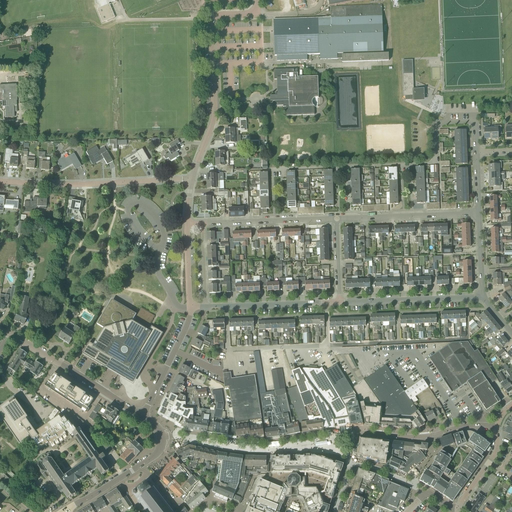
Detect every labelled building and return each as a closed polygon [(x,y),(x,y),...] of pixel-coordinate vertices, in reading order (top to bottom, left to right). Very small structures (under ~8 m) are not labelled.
[(109,3),(108,0),(95,0),(96,6),(98,5),(99,9),(97,10),(103,23),(115,18),(109,4),(109,3)] [(382,16),(382,5),(330,7),(331,16),(325,16),(325,17),(326,17),(326,18),(273,19),(275,56),(277,56),(277,61),(307,60),(307,55),(320,55),(320,60),(337,59),(342,59),(342,63),(389,61),(388,54),(383,54),(383,53),(384,53),(382,16)] [(412,60),(403,60),(404,96),(405,96),(405,100),(424,100),(424,88),(413,88),(412,60)] [(314,115),(314,107),(313,106),(312,105),(312,104),(312,103),(312,102),(312,101),(313,100),(313,99),(314,99),(314,98),(315,98),(316,98),(317,98),(318,98),(319,98),(318,77),(298,78),(297,69),(274,70),(274,80),(278,80),(278,86),(279,94),(275,94),(275,97),(272,97),(272,100),(275,100),(275,106),(280,106),(283,106),(283,107),(286,107),(286,116),(314,115)] [(23,106),(23,95),(16,95),(16,85),(0,85),(0,101),(2,102),(2,107),(4,107),(5,118),(8,118),(8,120),(16,120),(16,117),(27,117),(27,116),(26,105),(23,106)] [(491,129),(491,139),(491,140),(496,139),(498,139),(498,135),(501,135),(501,126),(494,126),(494,128),(491,129)] [(455,139),(466,139),(466,131),(454,131),(455,139)] [(247,143),(243,143),(240,143),(240,136),(238,136),(226,136),(226,140),(226,144),(235,143),(235,144),(236,144),(237,147),(247,147),(247,143)] [(466,147),(466,139),(455,139),(455,148),(466,147)] [(117,150),(117,140),(109,140),(109,145),(113,145),(113,150),(117,150)] [(180,143),(178,140),(169,145),(171,148),(168,150),(170,153),(164,157),(167,162),(170,160),(170,162),(179,156),(177,152),(179,151),(176,146),(180,143)] [(467,156),(466,147),(455,148),(455,155),(453,155),(453,156),(467,156)] [(7,149),(5,148),(4,162),(9,163),(9,167),(17,168),(18,155),(12,154),(13,149),(7,149)] [(90,161),(91,161),(92,164),(96,162),(96,163),(101,160),(100,159),(103,158),(107,165),(112,162),(106,151),(106,152),(103,148),(104,148),(103,148),(94,154),(91,149),(86,152),(88,157),(90,161)] [(142,149),(137,152),(137,154),(131,157),(131,156),(126,159),(128,163),(127,163),(127,164),(129,164),(131,167),(139,163),(138,162),(141,160),(143,164),(149,160),(142,149)] [(34,170),(35,158),(27,157),(27,152),(23,151),(22,157),(21,165),(26,166),(26,169),(34,170)] [(41,170),(49,171),(49,162),(46,162),(47,158),(45,158),(45,153),(38,152),(38,158),(42,158),(41,162),(41,170)] [(63,163),(61,159),(56,161),(59,168),(60,169),(61,170),(72,163),(75,170),(81,167),(73,154),(65,159),(66,161),(63,163)] [(453,158),(455,158),(456,164),(467,164),(467,156),(453,156),(453,158)] [(489,165),(489,167),(489,168),(488,168),(488,172),(489,172),(489,173),(499,172),(499,169),(501,169),(501,161),(492,162),(493,165),(489,165)] [(456,169),(456,178),(468,177),(467,169),(456,169)] [(468,186),(468,177),(456,178),(457,186),(468,186)] [(500,180),(489,180),(488,180),(489,185),(489,187),(493,187),(494,191),(502,190),(502,183),(500,183),(500,180)] [(216,189),(216,188),(217,188),(217,193),(224,192),(224,189),(220,189),(220,181),(207,182),(208,182),(208,186),(207,186),(207,189),(216,189)] [(457,186),(457,195),(468,194),(468,186),(457,186)] [(469,202),(468,194),(457,195),(457,203),(469,202)] [(0,196),(0,209),(3,210),(3,205),(13,206),(13,209),(17,209),(18,201),(14,200),(13,201),(5,200),(5,199),(4,199),(4,197),(0,196)] [(24,212),(33,212),(33,213),(37,213),(38,207),(46,207),(46,200),(37,199),(37,202),(33,202),(24,201),(24,212)] [(87,209),(88,202),(79,200),(79,202),(73,201),(70,214),(76,215),(77,211),(84,212),(85,209),(87,209)] [(290,212),(298,212),(298,208),(300,208),(300,202),(296,202),(287,202),(288,208),(290,208),(290,212)] [(269,203),(260,203),(260,209),(262,209),(262,213),(267,213),(267,209),(269,209),(269,203)] [(211,212),(214,212),(214,204),(202,204),(202,205),(202,204),(203,208),(202,208),(202,212),(211,211),(211,212)] [(211,243),(219,243),(218,239),(219,239),(219,237),(223,236),(223,239),(228,239),(228,230),(222,231),(222,233),(214,233),(207,233),(207,241),(211,241),(211,243)] [(220,252),(216,252),(215,246),(212,247),(212,246),(211,246),(211,247),(207,247),(208,257),(220,256),(220,252)] [(218,266),(218,260),(220,260),(220,256),(208,257),(208,267),(216,267),(216,266),(218,266)] [(282,272),(282,261),(272,261),(272,266),(278,266),(278,272),(282,272)] [(346,274),(346,269),(347,269),(347,271),(352,271),(351,265),(345,265),(345,269),(342,269),(342,274),(346,274)] [(493,280),(504,279),(505,279),(505,274),(511,273),(511,268),(500,269),(500,273),(493,274),(493,280)] [(431,285),(431,278),(433,278),(433,270),(433,269),(428,269),(428,273),(424,273),(425,278),(425,286),(431,285)] [(216,272),(208,272),(209,280),(220,280),(220,272),(216,272)] [(260,287),(263,287),(263,277),(259,278),(260,279),(259,279),(259,281),(256,281),(256,283),(253,284),(254,292),(260,292),(260,287)] [(267,291),(273,291),(273,283),(270,283),(269,280),(266,280),(266,279),(265,279),(265,277),(263,277),(263,287),(267,286),(267,291)] [(286,291),(292,290),(292,282),(285,282),(285,278),(282,279),(283,286),(286,286),(286,291)] [(295,282),(292,282),(292,290),(299,290),(298,285),(302,285),(302,278),(295,278),(295,282)] [(306,290),(312,290),(311,282),(305,282),(305,278),(302,278),(302,285),(305,285),(306,290)] [(273,283),(273,291),(279,291),(279,286),(283,286),(282,279),(279,279),(279,283),(273,283)] [(504,286),(504,289),(511,285),(511,281),(504,283),(504,279),(493,280),(493,286),(501,286),(501,285),(503,285),(504,286)] [(220,285),(209,285),(209,293),(217,293),(220,293),(220,285)] [(503,293),(504,294),(498,299),(502,303),(510,297),(511,295),(511,292),(511,291),(511,290),(511,285),(504,289),(505,291),(503,293)] [(9,296),(0,294),(0,295),(0,309),(2,311),(7,304),(9,296)] [(29,298),(21,296),(18,312),(14,321),(23,325),(27,315),(26,315),(29,298)] [(511,304),(511,298),(510,297),(502,303),(506,308),(511,304)] [(82,354),(106,368),(112,359),(129,370),(140,352),(149,357),(163,333),(152,327),(149,331),(132,321),(135,317),(112,304),(99,326),(104,328),(94,345),(89,342),(82,354)] [(150,313),(141,308),(136,317),(135,319),(148,327),(149,325),(154,318),(149,315),(150,313)] [(472,330),(477,326),(490,316),(486,311),(480,315),(479,314),(479,313),(475,313),(475,317),(479,321),(476,324),(474,322),(469,327),(472,330)] [(493,320),(490,316),(477,326),(479,328),(482,325),(483,326),(486,323),(488,325),(493,320)] [(224,331),(224,320),(223,320),(223,319),(220,320),(213,321),(213,329),(213,333),(217,333),(217,328),(220,328),(220,331),(224,331)] [(493,320),(488,325),(489,327),(486,330),(483,333),(485,335),(497,325),(493,320)] [(201,326),(198,333),(204,337),(208,330),(213,329),(213,321),(206,321),(203,327),(201,326)] [(71,332),(70,331),(72,328),(67,325),(62,333),(59,331),(56,336),(59,338),(69,345),(76,335),(75,335),(80,329),(75,326),(71,332)] [(501,330),(497,325),(485,335),(486,337),(489,334),(490,335),(494,332),(495,334),(501,330)] [(495,338),(489,342),(486,344),(489,348),(492,346),(494,344),(499,350),(503,347),(502,347),(508,342),(503,336),(497,341),(495,338)] [(214,345),(224,350),(223,341),(218,341),(218,338),(214,339),(214,341),(214,345)] [(195,339),(191,346),(199,350),(202,344),(208,347),(210,343),(205,341),(203,343),(195,339)] [(452,392),(467,382),(481,373),(489,385),(497,380),(477,350),(474,352),(468,342),(452,343),(429,358),(452,392)] [(21,350),(20,349),(8,368),(15,372),(21,363),(24,359),(27,354),(23,351),(23,350),(21,349),(21,350)] [(502,349),(495,355),(497,358),(505,352),(502,349)] [(27,361),(24,359),(21,363),(24,365),(24,366),(25,367),(24,369),(24,370),(24,371),(25,372),(26,373),(27,372),(28,372),(29,370),(30,370),(29,372),(37,377),(43,366),(36,362),(34,364),(28,359),(27,361)] [(326,371),(324,372),(345,406),(350,425),(351,425),(351,426),(362,426),(362,425),(363,425),(356,395),(337,364),(326,371)] [(198,373),(182,365),(178,373),(190,378),(193,374),(196,376),(198,373)] [(404,392),(385,365),(364,380),(375,396),(382,391),(399,414),(413,404),(404,392)] [(303,369),(300,370),(309,382),(329,408),(334,418),(335,428),(350,425),(345,406),(324,372),(322,369),(322,368),(319,370),(318,369),(316,369),(316,367),(308,366),(308,369),(303,369)] [(311,422),(312,431),(323,429),(322,420),(306,384),(309,382),(300,370),(299,369),(291,372),(292,374),(297,387),(309,422),(311,422)] [(54,373),(51,377),(48,382),(47,381),(45,384),(45,385),(45,386),(85,413),(86,413),(87,413),(87,412),(90,409),(88,408),(91,404),(94,400),(80,391),(79,392),(75,389),(77,386),(72,383),(71,386),(66,383),(67,382),(54,373)] [(229,387),(231,405),(233,414),(234,419),(237,437),(264,439),(257,392),(256,382),(255,375),(228,379),(227,373),(223,374),(224,388),(229,387)] [(498,399),(489,385),(481,373),(467,382),(486,411),(500,401),(498,399)] [(185,388),(187,385),(184,384),(185,383),(183,382),(185,379),(177,375),(174,382),(185,388)] [(511,387),(509,383),(511,381),(511,380),(509,377),(506,379),(507,380),(504,382),(503,381),(505,380),(502,376),(497,379),(506,394),(511,390),(511,387)] [(368,425),(380,427),(382,407),(375,396),(364,380),(353,388),(358,394),(361,409),(361,410),(362,413),(364,420),(365,425),(368,425)] [(172,387),(181,391),(183,392),(185,388),(174,382),(172,387)] [(323,429),(335,428),(334,418),(329,408),(309,382),(306,384),(322,420),(323,429)] [(178,398),(181,391),(172,387),(169,393),(178,398)] [(187,400),(188,410),(193,410),(193,431),(200,432),(201,413),(200,409),(198,399),(196,391),(195,387),(187,388),(187,400)] [(302,432),(312,431),(311,422),(309,422),(297,387),(287,390),(299,424),(301,423),(302,432)] [(196,391),(198,399),(207,397),(206,389),(196,391)] [(293,424),(292,421),(291,418),(290,409),(285,389),(280,391),(275,392),(286,434),(286,436),(295,434),(293,424)] [(186,394),(183,392),(181,391),(178,398),(168,418),(175,422),(175,423),(175,424),(176,425),(179,424),(182,417),(185,419),(182,425),(184,428),(188,430),(193,431),(193,410),(188,410),(185,410),(182,409),(182,406),(186,406),(186,394)] [(225,425),(226,421),(222,420),(222,419),(224,419),(225,415),(223,415),(224,404),(222,392),(213,394),(212,391),(212,392),(216,403),(214,420),(212,434),(225,435),(227,425),(225,425)] [(425,422),(413,404),(399,414),(382,391),(375,396),(382,407),(380,427),(392,428),(399,428),(411,429),(411,427),(412,426),(415,429),(417,428),(418,429),(424,425),(423,423),(425,422)] [(273,407),(280,436),(286,434),(275,392),(270,393),(270,392),(260,394),(263,409),(273,407)] [(163,416),(168,418),(178,398),(169,393),(168,395),(166,394),(165,396),(163,399),(162,401),(161,404),(160,406),(162,407),(158,414),(161,415),(161,416),(163,417),(163,416)] [(72,438),(74,437),(73,435),(73,434),(77,431),(73,426),(73,427),(69,422),(68,423),(64,418),(62,420),(59,416),(37,432),(35,430),(38,427),(33,428),(31,417),(29,419),(15,398),(0,408),(0,415),(20,445),(31,438),(33,441),(39,450),(46,445),(46,447),(47,447),(47,446),(49,445),(50,446),(67,435),(65,433),(67,432),(72,439),(72,438)] [(98,404),(93,411),(97,414),(102,406),(98,404)] [(104,414),(102,417),(111,423),(119,412),(109,406),(106,411),(107,412),(105,415),(104,414)] [(273,407),(263,409),(262,409),(265,430),(266,439),(267,439),(267,438),(279,437),(280,437),(280,436),(273,407)] [(429,410),(429,412),(424,414),(426,421),(440,416),(437,407),(429,410)] [(200,432),(207,433),(210,410),(200,409),(201,413),(200,432)] [(225,435),(237,437),(234,419),(229,418),(229,421),(226,421),(225,425),(227,425),(225,435)] [(62,492),(65,495),(68,500),(76,494),(71,487),(89,475),(89,476),(90,476),(92,475),(92,474),(91,473),(97,469),(102,476),(109,471),(113,468),(106,457),(105,457),(103,455),(99,457),(79,429),(77,431),(73,434),(73,435),(74,437),(90,458),(64,476),(63,475),(64,475),(63,474),(61,472),(61,471),(61,470),(60,471),(59,469),(59,468),(59,467),(58,468),(57,466),(58,466),(57,464),(56,465),(55,463),(55,462),(55,461),(54,462),(52,459),(53,459),(52,458),(51,459),(50,459),(51,455),(50,453),(48,453),(47,454),(47,455),(46,454),(45,454),(43,455),(43,456),(41,457),(41,458),(41,459),(40,459),(39,460),(39,461),(39,462),(34,465),(40,474),(41,474),(45,479),(49,476),(50,478),(51,479),(52,481),(53,482),(55,485),(55,486),(57,487),(58,486),(60,488),(58,490),(61,493),(62,492)] [(461,490),(482,461),(480,459),(481,457),(482,457),(481,456),(483,454),(482,454),(483,452),(484,453),(491,444),(486,441),(485,442),(478,437),(479,436),(475,433),(474,433),(473,432),(472,432),(471,432),(470,431),(469,431),(468,431),(467,431),(463,433),(462,432),(458,434),(457,434),(454,435),(454,436),(453,436),(456,443),(457,447),(451,457),(446,454),(443,452),(441,454),(440,454),(439,453),(439,454),(438,456),(437,456),(436,456),(435,456),(435,457),(434,457),(434,458),(434,459),(434,460),(434,461),(435,461),(433,465),(434,466),(433,468),(431,467),(429,471),(437,476),(430,487),(452,502),(455,499),(461,489),(461,490)] [(456,443),(453,436),(454,436),(454,435),(453,436),(453,435),(453,436),(451,437),(451,435),(439,439),(442,448),(454,444),(456,443)] [(357,450),(358,450),(357,457),(385,465),(386,465),(387,454),(390,441),(359,438),(359,443),(358,443),(358,444),(357,447),(357,450)] [(133,453),(137,457),(144,450),(135,441),(134,442),(127,450),(132,455),(133,453)] [(387,454),(396,456),(403,458),(404,443),(393,442),(390,441),(387,454)] [(109,445),(107,448),(106,448),(100,443),(99,444),(104,450),(109,455),(113,452),(112,452),(115,451),(111,445),(109,445)] [(411,457),(413,455),(414,444),(404,443),(403,458),(402,462),(404,462),(405,463),(411,457)] [(419,450),(426,450),(427,450),(427,445),(422,444),(422,445),(414,444),(413,455),(419,450)] [(191,463),(195,447),(190,446),(189,446),(188,446),(182,449),(187,458),(188,457),(187,466),(191,467),(192,463),(191,463)] [(197,464),(201,449),(195,447),(191,463),(192,463),(191,467),(196,468),(197,464)] [(187,458),(182,449),(176,453),(178,458),(181,461),(187,458)] [(203,465),(207,450),(201,449),(197,464),(203,465)] [(119,458),(129,465),(137,457),(133,453),(132,455),(127,450),(119,458)] [(208,469),(212,451),(207,450),(203,465),(203,466),(202,473),(204,474),(205,471),(206,468),(208,469)] [(417,465),(418,464),(419,464),(420,463),(420,462),(421,462),(422,462),(422,460),(423,460),(424,460),(425,459),(425,458),(425,457),(426,450),(419,450),(413,455),(411,457),(417,465)] [(216,462),(217,460),(218,453),(212,451),(208,469),(214,471),(215,470),(214,470),(215,467),(217,462),(216,462)] [(220,453),(218,453),(217,460),(218,461),(219,461),(219,462),(220,461),(221,461),(218,483),(216,482),(212,492),(216,494),(214,497),(227,503),(228,499),(232,500),(234,495),(242,498),(248,483),(239,479),(243,456),(234,455),(230,454),(230,455),(227,455),(227,454),(220,453)] [(395,459),(396,456),(387,454),(386,465),(389,466),(392,458),(395,459)] [(190,475),(189,473),(190,471),(175,456),(156,475),(167,486),(171,482),(174,484),(169,488),(179,498),(180,498),(183,501),(184,501),(188,496),(192,491),(199,481),(200,481),(195,476),(194,477),(191,474),(190,475)] [(254,456),(243,456),(239,479),(248,483),(251,478),(250,477),(245,477),(245,470),(252,471),(253,466),(254,456)] [(268,472),(269,459),(269,457),(266,457),(254,456),(253,466),(252,471),(245,470),(245,477),(250,477),(251,474),(259,475),(259,472),(268,472)] [(336,486),(337,482),(341,472),(343,465),(336,462),(336,463),(325,459),(322,458),(315,456),(301,456),(291,456),(286,456),(279,456),(275,456),(271,457),(271,474),(269,474),(269,482),(269,484),(283,490),(278,503),(282,504),(283,505),(285,499),(288,497),(291,496),(294,496),(297,496),(300,497),(303,498),(303,499),(307,508),(308,511),(314,511),(318,511),(320,511),(327,511),(330,507),(329,506),(336,486)] [(404,462),(402,462),(403,458),(396,456),(395,459),(392,458),(389,466),(398,469),(398,470),(400,471),(404,462)] [(405,463),(404,462),(400,471),(407,474),(407,473),(414,467),(415,468),(416,468),(418,467),(418,466),(417,465),(411,457),(405,463)] [(358,469),(354,482),(367,487),(372,481),(375,475),(376,475),(358,469)] [(437,476),(429,471),(426,470),(419,481),(430,487),(437,476)] [(1,475),(0,476),(0,478),(8,486),(14,480),(3,471),(0,474),(1,475)] [(377,506),(381,500),(388,482),(389,481),(375,475),(372,481),(367,487),(364,491),(361,498),(365,500),(377,506)] [(187,511),(184,506),(178,511),(177,510),(175,511),(170,504),(168,501),(159,489),(157,485),(156,486),(151,480),(148,479),(146,481),(146,484),(138,490),(135,489),(132,491),(133,494),(138,500),(137,501),(139,504),(140,503),(146,511),(187,511)] [(281,508),(282,504),(278,503),(283,490),(269,484),(269,482),(267,482),(267,483),(260,480),(258,482),(253,495),(252,495),(249,498),(251,499),(245,511),(244,511),(242,511),(281,511),(283,509),(281,508)] [(199,481),(192,491),(201,502),(203,500),(205,499),(203,496),(208,492),(199,481)] [(364,491),(367,487),(354,482),(351,492),(358,494),(357,496),(361,498),(364,491)] [(409,490),(388,482),(381,500),(377,506),(393,511),(403,502),(404,502),(409,490)] [(105,503),(107,506),(107,507),(110,511),(117,511),(116,508),(123,504),(126,510),(127,510),(128,511),(134,508),(126,496),(123,499),(117,490),(105,497),(108,501),(105,503)] [(198,504),(201,502),(192,491),(188,496),(196,506),(198,504)] [(358,494),(351,492),(350,495),(345,511),(344,511),(361,511),(365,500),(361,498),(357,496),(358,494)] [(468,511),(475,511),(486,498),(479,493),(467,510),(468,511)] [(242,499),(242,498),(234,495),(232,500),(240,504),(242,499)] [(193,508),(196,506),(188,496),(184,501),(191,510),(193,508)] [(93,504),(97,511),(98,511),(107,506),(105,503),(102,498),(93,504)]
